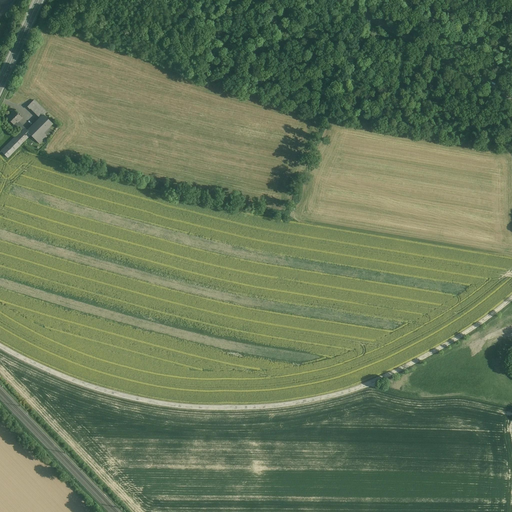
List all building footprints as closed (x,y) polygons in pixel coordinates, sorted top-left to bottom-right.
[(46,113),(34,100),(31,102),(34,105),(44,115),(46,113)] [(44,115),(34,105),(30,109),(40,118),(43,115),(44,115)] [(22,118),(14,110),(14,111),(11,113),(11,114),(12,114),(7,118),(13,124),(14,124),(22,132),(25,128),(18,121),(22,118)] [(40,118),(34,125),(42,133),(43,133),(52,124),(43,115),(40,118)] [(34,125),(28,131),(31,134),(40,143),(46,137),(43,133),(42,133),(34,125)] [(17,137),(16,137),(22,143),(31,134),(28,131),(25,128),(22,132),(17,137)] [(16,136),(1,151),(7,158),(22,143),(16,137),(17,137),(16,136)]
